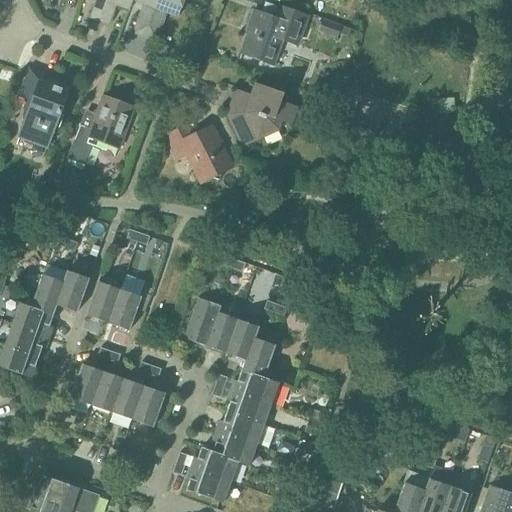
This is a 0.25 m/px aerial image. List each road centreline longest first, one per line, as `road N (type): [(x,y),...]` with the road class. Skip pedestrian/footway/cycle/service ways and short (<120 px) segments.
road 1 (residential): [(32,453),(74,332),(197,375),(157,497)]
road 2 (residential): [(181,82),(20,21)]
road 3 (residential): [(157,497),(32,453)]
